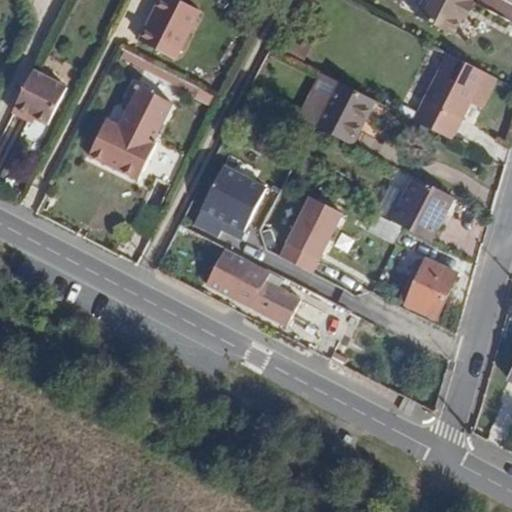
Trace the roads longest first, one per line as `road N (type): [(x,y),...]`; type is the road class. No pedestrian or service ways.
road 1 (unclassified): [(0,222),(446,453)]
road 2 (residential): [(446,453),(511,227)]
road 3 (unknown): [(15,230),(108,50),(130,40)]
